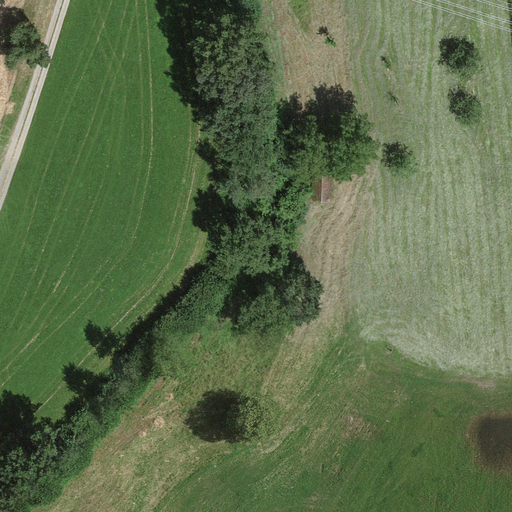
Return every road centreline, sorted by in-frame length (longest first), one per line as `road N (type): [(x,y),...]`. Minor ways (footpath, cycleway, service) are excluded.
road 1 (track): [(0,199),(61,0)]
road 2 (track): [(326,319),(417,373),(511,385)]
